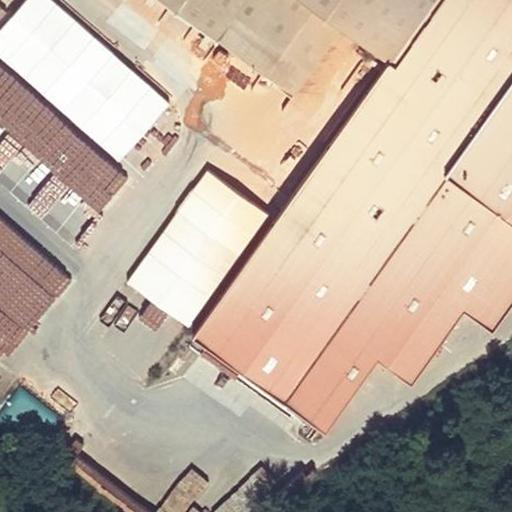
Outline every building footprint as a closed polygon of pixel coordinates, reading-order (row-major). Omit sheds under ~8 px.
[(172,101),(55,0),(27,0),(0,31),(0,52),(122,158),(153,123),(172,101)] [(0,0),(0,26),(17,3),(12,0),(0,0)] [(511,0),(162,0),(292,95),(344,27),(388,59),(191,332),(324,428),(376,355),(410,379),(462,306),(491,327),(511,297),(511,0)] [(69,249),(99,217),(40,162),(9,195),(69,249)] [(131,280),(190,322),(271,211),(211,168),(131,280)] [(91,178),(78,195),(94,208),(108,190),(91,178)] [(18,387),(0,410),(0,419),(30,443),(53,413),(18,387)]
